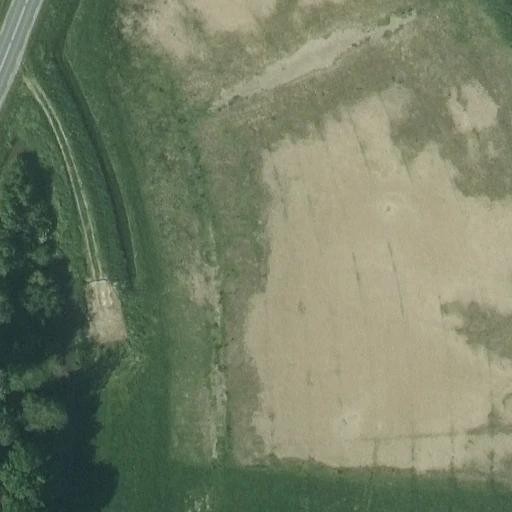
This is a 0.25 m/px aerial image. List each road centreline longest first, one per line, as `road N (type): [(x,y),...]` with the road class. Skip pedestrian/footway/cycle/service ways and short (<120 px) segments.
road 1 (track): [(86,511),(109,340),(71,166),(0,49)]
road 2 (track): [(394,0),(186,330),(105,321)]
